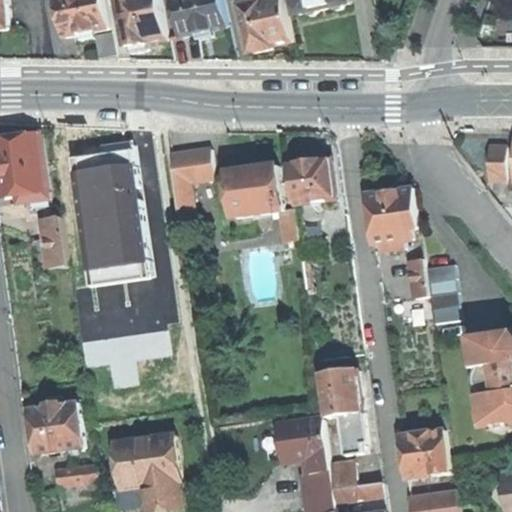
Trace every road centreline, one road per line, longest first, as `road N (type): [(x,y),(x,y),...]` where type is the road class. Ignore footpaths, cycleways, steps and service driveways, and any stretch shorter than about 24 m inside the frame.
road 1 (residential): [(343,108),(402,511)]
road 2 (residential): [(163,96),(162,141),(204,412)]
road 3 (secondary): [(163,96),(236,107),(343,108)]
road 4 (residential): [(511,256),(434,151),(428,105)]
road 5 (residential): [(0,346),(22,511)]
road 6 (secondary): [(0,94),(163,96)]
